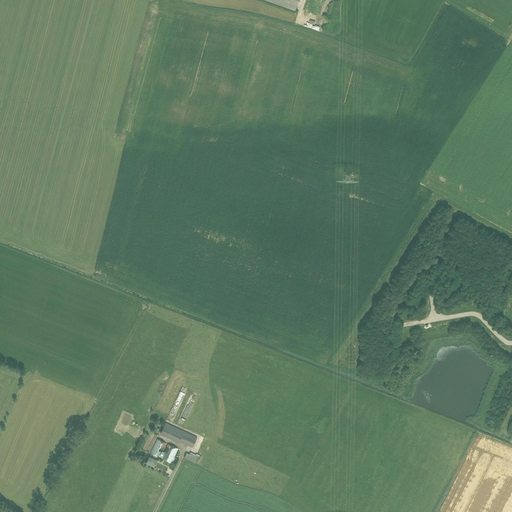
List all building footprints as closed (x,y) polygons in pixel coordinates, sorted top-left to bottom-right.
[(183,406),(189,389),(184,388),(178,405),(183,406)] [(194,407),(199,395),(194,393),(189,404),(194,407)] [(161,433),(192,447),(197,437),(165,423),(161,433)] [(157,457),(161,459),(164,452),(162,452),(166,443),(157,439),(150,453),(151,454),(150,457),(149,457),(146,463),(154,467),(157,460),(156,460),(157,457)] [(164,452),(161,459),(171,464),(174,458),(178,449),(168,444),(164,452)] [(184,458),(196,463),(198,459),(199,460),(201,457),(200,456),(200,455),(197,453),(196,455),(191,452),(189,454),(186,453),(184,458)]
